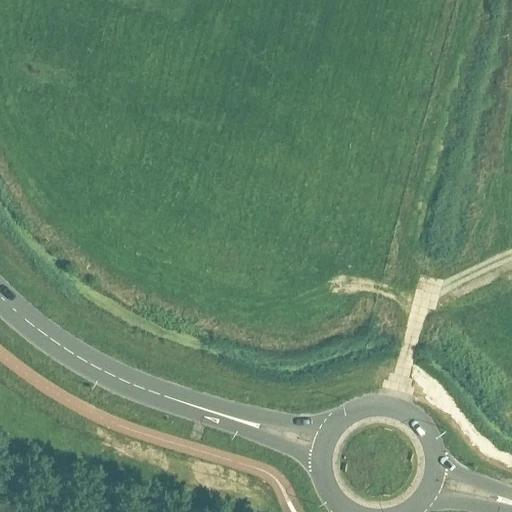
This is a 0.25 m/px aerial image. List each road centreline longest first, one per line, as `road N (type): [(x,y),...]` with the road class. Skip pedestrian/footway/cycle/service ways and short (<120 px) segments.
road 1 (secondary): [(317,449),(124,387),(53,347),(0,302)]
road 2 (secondary): [(427,483),(422,435),(388,410),(349,412),(317,449)]
